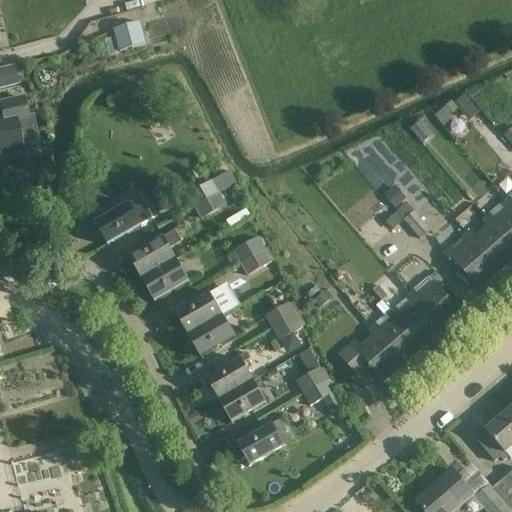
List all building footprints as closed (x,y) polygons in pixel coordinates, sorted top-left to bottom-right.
[(146,45),(140,23),(113,30),(120,52),(146,45)] [(0,88),(18,85),(14,66),(0,69),(0,88)] [(0,110),(2,118),(0,118),(0,159),(23,154),(21,145),(37,142),(31,119),(27,120),(22,98),(0,103),(0,110)] [(465,174),(455,184),(468,198),(478,189),(465,174)] [(212,181),(187,196),(194,208),(219,194),(212,181)] [(219,194),(194,208),(202,220),(226,206),(219,194)] [(505,201),(502,204),(506,209),(509,206),(511,209),(511,194),(509,197),(505,201)] [(129,205),(95,224),(96,225),(108,246),(142,226),(141,225),(153,218),(147,208),(135,215),(129,205)] [(485,218),(482,220),(487,226),(490,223),(511,249),(511,209),(509,206),(506,209),(494,219),(490,214),(485,218)] [(431,231),(419,217),(415,212),(404,221),(420,240),(431,231)] [(466,235),(463,237),(467,243),(470,240),(499,274),(511,262),(511,249),(490,223),(487,226),(475,236),(470,231),(466,235)] [(129,258),(141,280),(176,260),(169,249),(181,243),(175,232),(129,258)] [(233,253),(241,265),(266,250),(259,238),(233,253)] [(451,247),(443,254),(452,264),(455,262),(480,290),(499,274),(470,240),(467,243),(456,253),(451,247)] [(266,250),(241,265),(248,277),(273,262),(266,250)] [(176,260),(141,280),(154,302),(188,282),(176,260)] [(409,294),(406,296),(411,302),(414,299),(443,333),(462,316),(438,288),(434,282),(419,295),(414,290),(409,294)] [(210,295),(176,315),(188,336),(223,316),(236,309),(223,287),(210,295)] [(390,311),(387,313),(392,319),(395,316),(423,349),(438,337),(443,333),(414,299),(411,302),(399,312),(394,307),(390,311)] [(264,317),(272,330),(296,316),(289,303),(264,317)] [(384,315),(367,330),(372,336),(375,333),(404,366),(415,357),(423,349),(395,316),(392,319),(387,313),(384,315)] [(223,316),(188,336),(200,358),(235,338),(223,316)] [(296,316),(272,330),(279,342),(303,328),(296,316)] [(375,333),(372,336),(360,346),(356,341),(339,355),(357,375),(368,365),(384,383),(404,366),(375,333)] [(206,380),(219,402),(254,382),(241,360),(206,380)] [(309,375),(296,382),(303,395),(328,381),(321,369),(321,368),(309,375)] [(328,381),(303,395),(311,408),(335,393),(328,381)] [(254,382),(219,402),(231,423),(266,403),(254,382)] [(486,432),(476,440),(495,462),(500,458),(504,462),(508,458),(511,461),(511,459),(511,422),(505,415),(494,424),(486,431),(486,432)] [(285,447),(272,426),(238,445),(250,467),(285,447)] [(475,497),(454,472),(452,470),(434,486),(435,487),(416,504),(423,511),(456,511),(472,499),(475,497)] [(511,473),(494,488),(511,509),(511,473)] [(511,511),(490,486),(476,498),(487,511),(511,511)]
